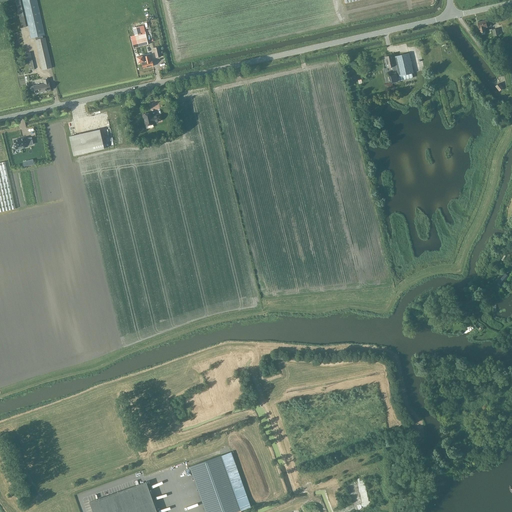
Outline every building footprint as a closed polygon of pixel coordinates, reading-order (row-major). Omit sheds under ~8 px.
[(24,17),(22,7),(20,0),(18,0),(16,1),(17,8),(19,18),(22,28),(26,27),(24,17)] [(45,38),(43,38),(42,36),(45,35),(36,0),(22,0),(31,38),(35,37),(36,40),(35,40),(42,70),(51,68),(45,38)] [(484,27),(491,26),(490,20),(477,23),(479,28),(480,32),(485,31),(484,27)] [(145,34),(135,37),(138,46),(148,44),(145,34)] [(408,53),(395,57),(394,57),(392,57),(392,55),(384,57),(387,68),(393,66),(394,73),(390,74),(392,82),(398,81),(397,78),(399,77),(399,76),(413,73),(408,53)] [(142,55),(136,57),(138,63),(142,62),(142,63),(143,69),(153,67),(151,58),(151,55),(143,57),(142,55)] [(31,87),(30,88),(30,90),(32,91),(35,91),(35,94),(50,90),(47,79),(44,80),(44,84),(34,87),(33,86),(31,87)] [(150,112),(142,114),(145,126),(153,124),(153,122),(160,120),(159,114),(151,116),(150,112)] [(100,129),(77,135),(69,136),(73,156),(104,149),(104,148),(106,148),(105,144),(103,144),(100,129)] [(13,141),(15,149),(27,147),(27,145),(29,145),(33,144),(31,138),(27,138),(27,139),(25,139),(25,138),(14,140),(13,140),(13,141)] [(0,212),(15,209),(5,162),(0,163),(0,212)] [(273,374),(270,363),(264,364),(267,376),(273,374)] [(266,378),(264,372),(258,374),(260,380),(266,378)] [(221,455),(190,466),(205,511),(234,511),(241,510),(221,455)] [(156,511),(146,482),(89,502),(92,511),(156,511)]
